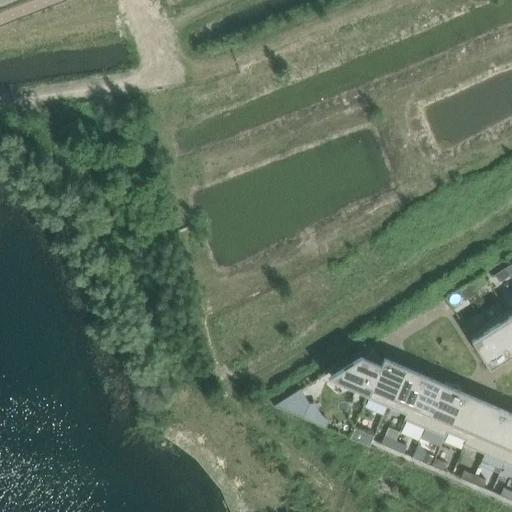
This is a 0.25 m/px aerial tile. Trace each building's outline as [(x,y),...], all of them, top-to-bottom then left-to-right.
[(505,267),(495,274),(500,281),(510,275),(505,267)] [(472,281),(465,286),(472,296),(479,291),(472,281)] [(465,286),(458,290),(465,300),(472,296),(465,286)] [(507,310),(489,322),(491,326),(509,354),(509,355),(511,352),(511,318),(510,315),(507,310)] [(489,322),(469,334),(472,338),(471,339),(489,367),(509,355),(509,354),(491,326),(489,322)] [(361,356),(328,377),(368,394),(369,394),(372,388),(371,388),(384,358),(370,352),(363,357),(361,356)] [(368,394),(367,397),(387,406),(391,397),(404,367),(404,366),(384,357),(384,358),(371,388),(372,388),(369,394),(368,394)] [(391,397),(387,406),(407,414),(411,405),(424,376),(424,374),(404,366),(404,367),(391,397)] [(407,414),(405,419),(425,427),(431,414),(444,384),(444,383),(424,374),(424,376),(411,405),(407,414)] [(431,414),(425,427),(445,436),(447,432),(451,423),(464,393),(465,392),(444,383),(444,384),(431,414)] [(300,388),(274,405),(303,417),(310,402),(300,388)] [(451,423),(447,432),(464,439),(466,440),(470,431),(482,401),(483,400),(465,392),(464,393),(451,423)] [(466,440),(464,444),(484,453),(490,440),(503,410),(503,409),(483,400),(482,401),(470,431),(466,440)] [(490,440),(484,453),(504,461),(510,448),(511,443),(511,412),(503,409),(503,410),(490,440)] [(354,428),(350,438),(357,441),(357,440),(364,443),(370,446),(374,436),(354,428)] [(385,435),(381,443),(392,448),(396,440),(385,435)] [(396,440),(392,448),(403,453),(407,445),(396,440)] [(424,452),(421,460),(432,465),(436,457),(424,452)] [(436,457),(432,465),(443,470),(447,462),(436,457)] [(464,469),(460,478),(472,482),(475,474),(464,469)] [(475,474),(472,482),(483,487),(486,479),(475,474)] [(511,490),(504,487),(500,495),(511,500),(511,497),(511,490)]
